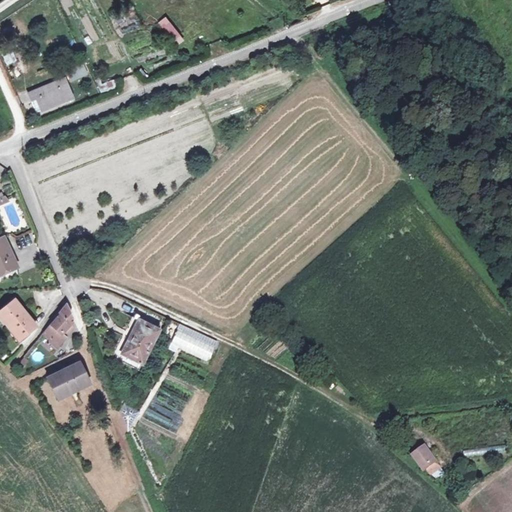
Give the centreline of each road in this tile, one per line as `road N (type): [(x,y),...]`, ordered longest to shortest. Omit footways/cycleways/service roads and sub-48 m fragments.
road 1 (unclassified): [(0,151),(381,0)]
road 2 (track): [(380,418),(147,302),(90,283),(67,290)]
